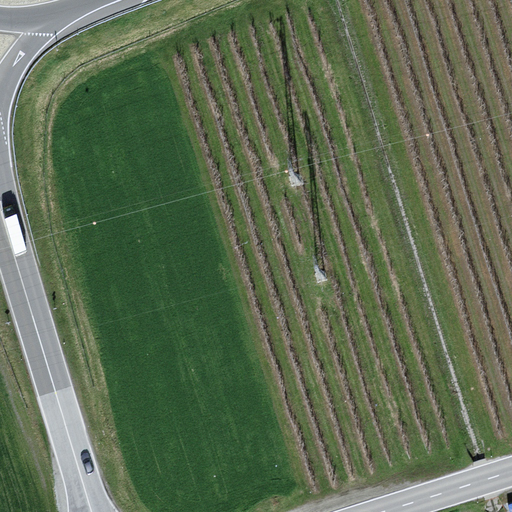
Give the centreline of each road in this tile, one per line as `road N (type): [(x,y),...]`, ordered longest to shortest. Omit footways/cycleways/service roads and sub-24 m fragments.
road 1 (secondary): [(92,511),(0,195)]
road 2 (tertiary): [(511,471),(382,511)]
